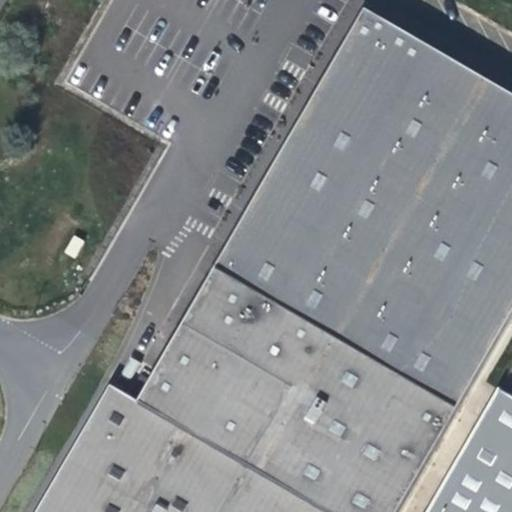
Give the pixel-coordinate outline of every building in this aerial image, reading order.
[(190,269),(209,280),(365,13),(345,2),(237,189),(195,260),(190,269)] [(401,511),(511,321),(511,98),(365,13),(209,280),(136,404),(321,511),(401,511)] [(511,511),(511,395),(503,390),(431,511),(511,511)] [(34,511),(72,511),(133,410),(105,394),(34,511)] [(321,511),(136,404),(133,410),(72,511),(321,511)]
